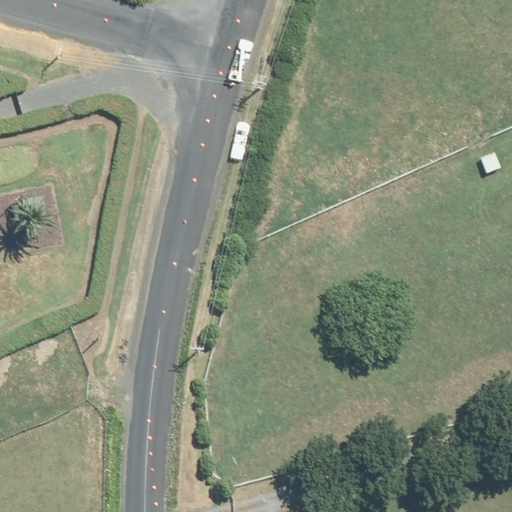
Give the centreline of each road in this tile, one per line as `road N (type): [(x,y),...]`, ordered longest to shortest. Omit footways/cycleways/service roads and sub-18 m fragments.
road 1 (unclassified): [(231,58),(169,287),(146,511)]
road 2 (unclassified): [(231,58),(23,0)]
